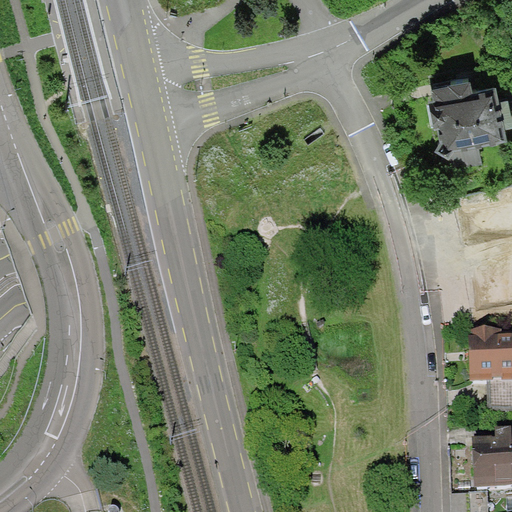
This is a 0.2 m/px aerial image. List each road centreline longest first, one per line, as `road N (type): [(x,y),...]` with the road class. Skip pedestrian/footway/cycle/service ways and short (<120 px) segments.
road 1 (secondary): [(0,318),(305,64),(399,0)]
road 2 (residential): [(333,46),(384,185),(438,452),(437,511)]
road 3 (unclassified): [(0,97),(65,284),(71,346),(58,410),(27,473),(0,494)]
road 4 (tertiary): [(241,511),(143,94)]
road 5 (secondary): [(341,0),(88,183),(0,257)]
road 6 (residential): [(143,94),(333,46)]
